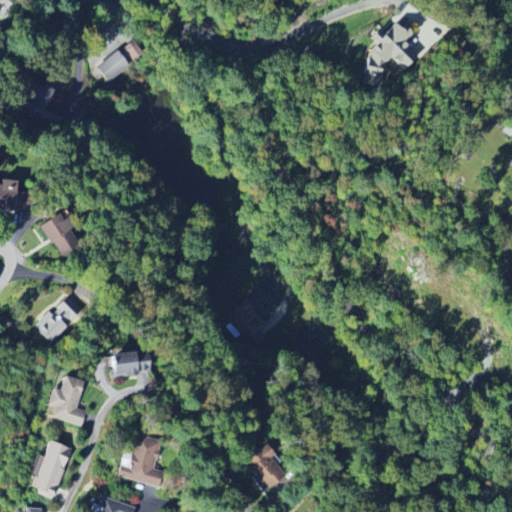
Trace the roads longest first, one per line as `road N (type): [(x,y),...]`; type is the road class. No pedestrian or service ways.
road 1 (residential): [(511,462),(359,324),(287,194),(229,53)]
road 2 (residential): [(57,511),(95,409),(104,394),(129,386),(188,417),(235,485),(241,511)]
road 3 (residential): [(237,202),(193,80),(168,43),(150,24),(89,0)]
